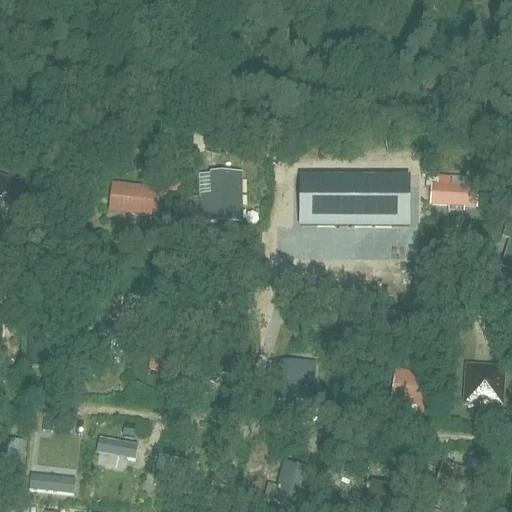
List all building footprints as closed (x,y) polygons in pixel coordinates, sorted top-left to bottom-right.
[(233,167),(200,170),(202,190),(235,187),(233,167)] [(111,210),(160,211),(161,180),(112,178),(111,210)] [(0,180),(0,216),(17,222),(27,189),(0,180)] [(300,228),(408,229),(408,188),(300,187),(300,228)] [(0,315),(0,357),(9,357),(9,315),(0,315)] [(182,372),(183,329),(161,328),(160,371),(182,372)] [(393,363),(388,398),(430,403),(435,369),(393,363)] [(494,379),(495,371),(467,370),(465,405),(501,407),(502,380),(494,379)] [(468,496),(469,483),(440,479),(438,492),(468,496)]
